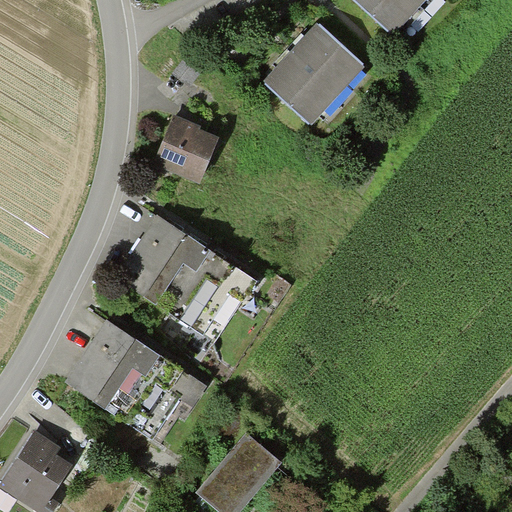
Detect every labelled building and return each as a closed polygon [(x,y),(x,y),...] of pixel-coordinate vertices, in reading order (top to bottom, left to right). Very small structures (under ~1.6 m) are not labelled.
[(352,0),(396,37),(426,0),(352,0)] [(318,30),(266,83),(314,129),(365,75),(318,30)] [(190,54),(173,74),(191,88),(207,69),(190,54)] [(176,117),(154,167),(200,188),(221,141),(200,132),(202,128),(176,117)] [(159,219),(117,279),(214,346),(258,284),(213,254),(189,239),(166,224),(159,219)] [(115,328),(107,323),(67,383),(152,440),(180,399),(193,408),(206,389),(165,361),(137,343),(115,328)] [(35,433),(0,487),(0,491),(31,511),(54,511),(59,504),(53,500),(75,467),(57,456),(61,450),(51,443),(35,433)] [(246,441),(198,498),(214,511),(241,511),(278,468),(246,441)]
